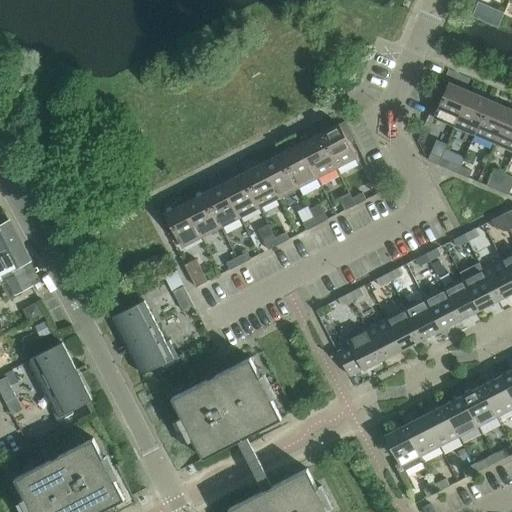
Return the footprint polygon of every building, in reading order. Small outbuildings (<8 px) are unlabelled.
[(478,1),(472,16),(473,16),(476,18),(480,19),(486,5),(478,1)] [(454,127),(469,92),(448,83),(433,118),(454,127)] [(469,92),(454,127),(474,135),(489,100),(469,92)] [(489,100),(474,135),(493,144),(509,109),(489,100)] [(493,144),(511,151),(511,110),(509,109),(493,144)] [(319,134),(336,168),(341,179),(361,168),(339,124),(319,134)] [(299,144),(317,178),(336,168),(319,134),(299,144)] [(280,154),(298,188),(317,178),(299,144),(280,154)] [(430,152),(427,160),(437,164),(441,157),(430,152)] [(261,164),(278,198),(298,188),(280,154),(261,164)] [(457,173),(461,166),(449,161),(446,168),(457,173)] [(242,174),(259,208),(278,198),(261,164),(242,174)] [(461,166),(457,173),(468,177),(471,170),(461,166)] [(259,208),(242,174),(222,184),(240,218),(259,208)] [(497,190),(500,183),(489,178),(486,185),(497,190)] [(500,183),(497,190),(508,194),(510,187),(500,183)] [(203,194),(221,228),(240,218),(222,184),(203,194)] [(351,198),(355,205),(365,200),(362,193),(351,198)] [(184,203),(202,237),(221,228),(203,194),(184,203)] [(355,205),(351,198),(341,203),(344,210),(355,205)] [(202,237),(184,203),(164,214),(182,248),(202,237)] [(511,209),(502,214),(506,222),(511,218),(511,209)] [(313,218),(317,225),(327,219),(324,212),(313,218)] [(491,220),(495,228),(503,231),(511,231),(506,222),(502,214),(491,220)] [(317,225),(313,218),(303,223),(306,230),(317,225)] [(0,253),(20,243),(9,222),(0,226),(0,253)] [(475,228),(464,234),(467,241),(479,236),(475,228)] [(275,238),(278,245),(289,239),(285,232),(275,238)] [(456,247),(467,241),(464,234),(452,240),(456,247)] [(278,245),(275,238),(264,243),(268,250),(278,245)] [(0,284),(1,284),(9,299),(32,287),(24,272),(8,280),(5,273),(29,260),(20,243),(0,253),(0,284)] [(425,254),(429,261),(440,255),(437,248),(425,254)] [(236,257),(240,264),(250,259),(247,252),(236,257)] [(511,253),(501,259),(511,280),(511,253)] [(418,267),(429,261),(425,254),(414,260),(418,267)] [(240,264),(236,257),(226,263),(229,270),(240,264)] [(482,269),(498,301),(511,293),(511,280),(501,259),(482,269)] [(438,260),(431,264),(437,276),(445,272),(438,260)] [(387,274),(391,281),(402,275),(398,268),(387,274)] [(463,279),(479,310),(498,301),(482,269),(463,279)] [(391,281),(387,274),(376,279),(379,286),(391,281)] [(202,275),(191,280),(195,287),(206,282),(202,275)] [(443,289),(459,320),(479,310),(463,279),(443,289)] [(183,286),(172,292),(183,311),(193,305),(183,286)] [(360,288),(348,293),(352,301),(363,295),(360,288)] [(424,299),(440,330),(459,320),(443,289),(424,299)] [(341,306),(352,301),(348,293),(337,299),(341,306)] [(405,309),(421,340),(440,330),(424,299),(405,309)] [(112,317),(141,374),(161,364),(163,367),(179,360),(169,341),(165,343),(144,301),(112,317)] [(36,303),(23,309),(29,323),(43,316),(36,303)] [(386,319),(402,350),(421,340),(405,309),(386,319)] [(366,329),(383,360),(402,350),(386,319),(366,329)] [(383,360),(366,329),(347,339),(350,345),(336,352),(349,376),(362,369),(363,370),(383,360)] [(71,410),(91,400),(62,343),(30,359),(51,401),(48,403),(57,422),(73,414),(71,410)] [(202,459),(281,419),(250,357),(171,398),(202,459)] [(19,368),(7,374),(11,382),(23,375),(19,368)] [(511,369),(500,376),(511,399),(511,369)] [(511,409),(511,399),(500,376),(481,386),(497,417),(511,409)] [(0,379),(0,392),(5,402),(11,414),(22,409),(6,377),(0,379)] [(462,396),(478,427),(497,417),(481,386),(462,396)] [(442,406),(458,437),(478,427),(462,396),(442,406)] [(423,415),(439,447),(458,437),(442,406),(423,415)] [(404,425),(420,457),(439,447),(423,415),(404,425)] [(404,425),(384,436),(398,463),(395,465),(402,480),(408,477),(405,470),(422,461),(420,457),(404,425)] [(14,478),(31,511),(99,511),(124,499),(93,438),(14,478)] [(511,453),(511,446),(511,445),(500,451),(504,458),(511,453)] [(464,449),(457,452),(461,460),(468,456),(464,449)] [(473,465),(477,472),(488,466),(484,459),(473,465)] [(477,472),(473,465),(462,471),(465,478),(477,472)] [(228,509),(229,511),(328,511),(328,510),(332,508),(321,486),(317,488),(307,468),(228,509)] [(434,485),(438,492),(449,486),(446,479),(434,485)] [(427,498),(438,492),(434,485),(423,490),(427,498)]
